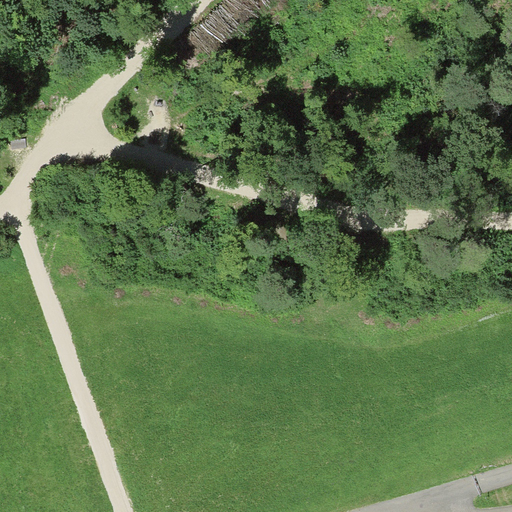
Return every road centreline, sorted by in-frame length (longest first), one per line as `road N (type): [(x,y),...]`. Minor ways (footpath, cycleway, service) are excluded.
road 1 (track): [(53,146),(133,151),(360,227),(453,235),(511,220)]
road 2 (track): [(21,182),(19,210),(132,511)]
road 3 (track): [(197,0),(21,182)]
